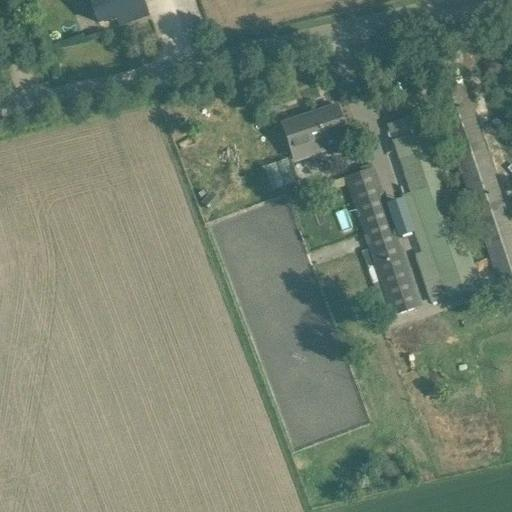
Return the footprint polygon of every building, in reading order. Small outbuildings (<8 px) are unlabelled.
[(74,0),(77,8),(91,3),(92,5),(98,23),(125,14),(128,23),(147,16),(141,0),(74,0)] [(462,176),(474,214),(464,218),(470,236),(480,233),(499,290),(511,285),(511,235),(464,87),(436,96),(457,162),(444,166),(449,180),(462,176)] [(283,125),(289,144),(297,164),(350,146),(337,106),(322,111),(323,115),(301,122),(300,119),(283,125)] [(340,167),(392,317),(421,308),(369,157),(340,167)] [(288,159),(265,167),(274,191),(297,183),(288,159)] [(478,289),(443,184),(401,198),(437,303),(447,299),(478,289)] [(208,196),(202,203),(211,211),(217,204),(208,196)]
